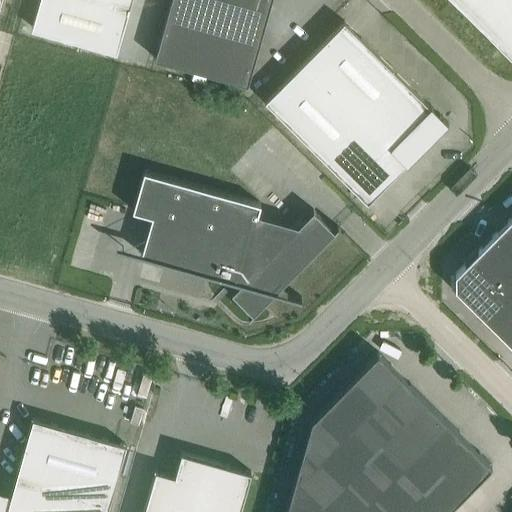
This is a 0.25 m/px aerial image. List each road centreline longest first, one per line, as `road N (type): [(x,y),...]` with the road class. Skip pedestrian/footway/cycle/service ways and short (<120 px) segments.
road 1 (unclassified): [(385,271),(299,359),(253,368),(0,295)]
road 2 (unclassified): [(511,144),(385,271)]
road 3 (unclassified): [(511,397),(385,271)]
road 4 (unknown): [(188,350),(141,511)]
road 5 (unclassified): [(511,116),(392,0)]
road 6 (unknown): [(35,305),(0,434)]
